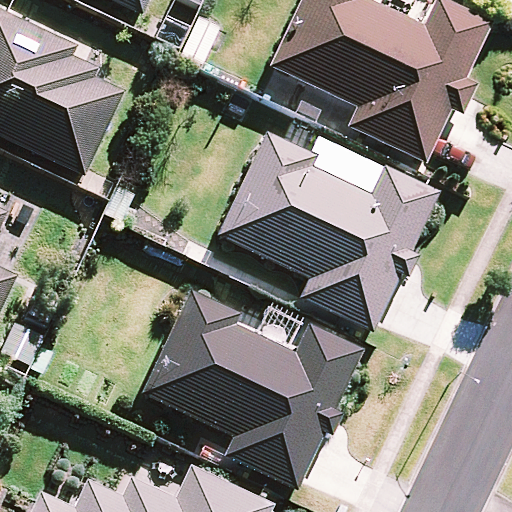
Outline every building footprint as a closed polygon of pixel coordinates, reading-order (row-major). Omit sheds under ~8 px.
[(83,0),(136,25),(148,0),(83,0)] [(360,0),(300,0),(265,75),(352,116),(343,136),(419,171),(444,117),(457,123),(471,93),(459,87),(485,30),(432,5),(418,34),(358,5),(360,0)] [(0,146),(80,184),(120,101),(89,87),(94,77),(67,65),(72,55),(0,21),(0,146)] [(261,140),(212,244),(304,287),(294,307),(368,342),(435,200),(379,174),(365,203),(306,175),(312,164),(261,140)] [(0,314),(14,285),(0,278),(0,222),(1,222),(0,221),(0,314)] [(186,300),(137,403),(228,445),(219,465),(292,499),(359,358),(304,332),(290,361),(230,333),(235,323),(186,300)] [(61,511),(36,500),(30,511),(268,511),(185,473),(170,506),(127,486),(118,504),(83,488),(71,511),(61,511)]
